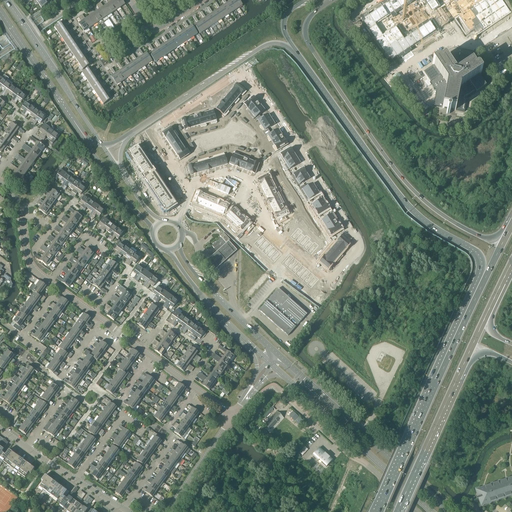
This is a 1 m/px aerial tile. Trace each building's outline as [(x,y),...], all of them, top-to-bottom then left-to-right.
[(47,0),(43,0),(38,4),(41,9),(54,0),(49,0),(48,1),(47,0)] [(105,6),(111,14),(115,11),(107,0),(105,0),(108,4),(105,6)] [(107,0),(115,11),(120,8),(114,0),(113,0),(112,1),(111,0),(107,0)] [(229,2),(235,10),(239,8),(233,0),(232,0),(229,2)] [(511,12),(511,11),(504,0),(384,0),(358,18),(389,64),(454,21),(465,37),(474,31),(477,36),(511,12)] [(225,1),(223,2),(225,5),(226,4),(231,13),(235,10),(229,2),(227,4),(225,1)] [(98,4),(106,17),(111,14),(105,6),(103,7),(100,3),(98,4)] [(106,17),(98,4),(96,6),(99,10),(96,12),(102,20),(106,17)] [(222,7),(228,15),(231,13),(226,4),(225,5),(222,7)] [(228,15),(222,7),(220,8),(218,5),(216,7),(218,10),(219,9),(224,17),(228,15)] [(91,9),(89,10),(97,23),(99,25),(103,22),(102,20),(96,12),(94,13),(91,9)] [(215,11),(221,20),(224,17),(219,9),(218,10),(215,11)] [(87,18),(93,26),(97,23),(89,10),(87,12),(90,16),(87,18)] [(211,10),(209,11),(211,14),(212,14),(217,22),(221,20),(215,11),(213,13),(211,10)] [(208,16),(214,25),(217,22),(212,14),(211,14),(208,16)] [(93,26),(87,18),(85,19),(82,15),(80,16),(88,29),(93,26)] [(204,15),(202,16),(204,19),(205,19),(210,27),(214,25),(208,16),(206,18),(204,15)] [(88,29),(80,16),(78,18),(81,22),(78,24),(84,32),(88,29)] [(201,21),(207,29),(210,27),(205,19),(204,19),(201,21)] [(197,20),(195,21),(197,24),(198,23),(203,32),(207,29),(201,21),(199,23),(197,20)] [(54,27),(57,31),(65,25),(63,22),(54,27)] [(69,24),(68,23),(65,25),(57,31),(59,34),(67,29),(66,26),(69,24)] [(200,34),(203,32),(198,23),(197,24),(194,26),(200,34)] [(187,24),(185,26),(187,29),(188,28),(194,36),(197,34),(192,26),(189,27),(187,24)] [(185,30),(190,39),(194,36),(188,28),(187,29),(185,30)] [(67,29),(59,34),(61,38),(70,32),(69,32),(67,29)] [(180,29),(178,30),(180,33),(181,33),(187,41),(190,39),(185,30),(182,32),(180,29)] [(73,31),(72,30),(69,32),(70,32),(61,38),(64,42),(72,36),(70,33),(73,31)] [(177,35),(183,43),(187,41),(181,33),(180,33),(177,35)] [(173,34),(171,35),(173,38),(174,38),(180,46),(183,43),(177,35),(175,37),(173,34)] [(72,36),(64,42),(66,45),(75,39),(74,39),(72,36)] [(78,38),(77,37),(74,39),(75,39),(66,45),(69,49),(77,43),(75,40),(78,38)] [(170,40),(176,48),(180,46),(174,38),(173,38),(170,40)] [(166,39),(164,40),(166,43),(167,42),(172,51),(176,48),(170,40),(168,42),(166,39)] [(163,45),(169,53),(172,51),(167,42),(166,43),(163,45)] [(77,43),(69,49),(71,52),(79,47),(79,46),(77,43)] [(169,53),(163,45),(161,46),(159,43),(157,45),(159,48),(160,47),(165,55),(169,53)] [(73,56),(82,50),(80,48),(83,46),(82,44),(79,46),(79,47),(71,52),(73,56)] [(156,49),(162,58),(165,55),(160,47),(159,48),(156,49)] [(162,58),(156,49),(154,51),(152,48),(150,49),(152,52),(153,52),(158,60),(162,58)] [(82,50),(73,56),(76,59),(84,54),(83,53),(82,50)] [(88,53),(86,51),(83,53),(84,54),(76,59),(78,63),(86,57),(85,55),(88,53)] [(141,52),(140,53),(142,56),(143,56),(148,64),(152,62),(146,53),(143,55),(141,52)] [(155,63),(158,60),(153,52),(152,52),(149,54),(155,63)] [(448,110),(447,111),(447,112),(446,112),(446,113),(446,114),(447,114),(447,115),(448,115),(449,115),(449,114),(450,114),(450,113),(450,112),(449,111),(450,110),(455,111),(464,113),(467,98),(476,92),(486,86),(479,75),(481,74),(478,69),(477,68),(476,68),(475,69),(467,57),(465,58),(464,58),(463,57),(463,56),(462,56),(462,55),(462,54),(461,54),(461,53),(460,53),(459,53),(458,53),(457,54),(457,55),(456,55),(455,55),(454,56),(453,56),(452,54),(440,62),(439,61),(438,60),(437,61),(432,64),(434,66),(423,74),(430,83),(436,92),(433,106),(442,108),(442,109),(448,110)] [(139,58),(145,66),(148,64),(143,56),(142,56),(139,58)] [(86,57),(78,63),(80,66),(89,61),(88,60),(86,57)] [(134,57),(133,58),(135,61),(136,60),(141,69),(145,66),(139,58),(137,60),(134,57)] [(92,60),(91,58),(88,60),(89,61),(80,66),(83,70),(91,64),(89,62),(92,60)] [(132,63),(138,71),(141,69),(136,60),(135,61),(132,63)] [(127,61),(126,63),(128,66),(129,65),(134,73),(138,71),(132,63),(130,64),(127,61)] [(125,68),(131,76),(134,73),(129,65),(128,66),(125,68)] [(121,66),(119,67),(121,70),(127,78),(131,76),(125,68),(123,69),(121,66)] [(82,73),(84,77),(93,71),(92,70),(90,67),(82,73)] [(96,70),(95,68),(92,70),(93,71),(84,77),(87,80),(95,74),(93,72),(96,70)] [(118,72),(124,81),(127,78),(121,70),(118,72)] [(114,71),(112,72),(114,75),(120,83),(124,81),(118,72),(116,74),(114,71)] [(414,83),(422,78),(419,73),(411,78),(414,83)] [(95,74),(87,80),(89,84),(97,78),(97,77),(95,74)] [(101,77),(100,75),(97,77),(97,78),(89,84),(91,87),(100,82),(98,79),(101,77)] [(117,85),(120,83),(114,75),(111,77),(117,85)] [(1,95),(3,96),(11,85),(12,83),(7,80),(1,89),(4,91),(1,95)] [(100,82),(91,87),(94,91),(102,85),(101,84),(100,82)] [(106,84),(104,82),(101,84),(102,85),(94,91),(96,94),(105,89),(103,86),(106,84)] [(237,84),(233,89),(241,95),(244,91),(237,84)] [(11,85),(3,96),(5,98),(8,94),(11,96),(16,89),(11,85)] [(36,85),(33,89),(39,93),(42,90),(36,85)] [(16,89),(11,96),(14,98),(11,102),(13,103),(20,92),(21,92),(16,89)] [(105,89),(96,94),(98,98),(107,92),(106,91),(105,89)] [(110,91),(109,89),(106,91),(107,92),(98,98),(101,101),(109,96),(107,93),(110,91)] [(234,89),(230,93),(237,99),(241,95),(233,89),(234,89)] [(26,96),(21,92),(20,92),(13,103),(15,105),(18,101),(20,103),(26,96)] [(230,93),(227,97),(234,103),(237,99),(230,93)] [(109,96),(101,101),(103,105),(112,99),(109,96)] [(227,97),(223,101),(230,107),(234,103),(227,97)] [(253,97),(244,105),(248,109),(257,102),(253,97)] [(223,101),(220,105),(227,111),(230,107),(223,101)] [(23,111),(21,115),(23,116),(31,106),(26,102),(20,109),(23,111)] [(257,102),(248,109),(251,114),(260,106),(257,102)] [(220,105),(216,110),(223,116),(227,111),(220,105)] [(30,116),(36,109),(31,106),(23,116),(25,118),(28,114),(30,116)] [(260,106),(251,114),(255,118),(264,111),(260,106)] [(36,109),(30,116),(33,118),(30,122),(32,124),(40,113),(36,109)] [(213,111),(208,113),(211,123),(216,121),(213,111)] [(40,113),(32,124),(34,125),(37,121),(40,123),(45,116),(40,113)] [(208,113),(203,115),(205,125),(211,123),(208,113)] [(203,115),(197,116),(200,126),(205,125),(203,115)] [(259,116),(254,120),(256,123),(258,121),(261,126),(271,120),(271,119),(269,116),(268,115),(261,119),(259,116)] [(197,116),(192,118),(195,128),(200,126),(197,116)] [(187,119),(190,129),(195,128),(192,118),(187,119)] [(187,119),(181,120),(185,131),(190,129),(187,119)] [(271,120),(261,126),(264,131),(262,132),(264,135),(269,132),(268,129),(274,125),(274,124),(274,123),(272,120),(272,121),(271,120)] [(8,128),(15,133),(17,130),(18,132),(20,129),(12,123),(8,128)] [(41,139),(49,128),(44,124),(39,132),(42,134),(39,138),(41,139)] [(49,128),(41,139),(43,141),(46,137),(49,139),(54,131),(56,129),(51,126),(49,128)] [(4,133),(13,139),(14,137),(13,136),(15,133),(8,128),(4,133)] [(170,128),(162,133),(165,138),(173,133),(170,128)] [(61,133),(56,129),(54,131),(49,139),(52,141),(49,145),(51,146),(59,135),(61,133)] [(269,132),(264,135),(266,138),(268,136),(271,141),(281,135),(278,130),(271,134),(269,132)] [(13,139),(4,133),(1,138),(8,143),(10,140),(11,141),(13,139)] [(173,133),(165,138),(168,142),(176,137),(173,133)] [(281,135),(271,141),(274,146),(284,140),(281,135)] [(176,137),(168,142),(171,147),(179,142),(176,137)] [(34,147),(41,152),(45,147),(34,139),(32,142),(36,144),(34,147)] [(284,140),(274,146),(277,151),(287,145),(284,140)] [(179,142),(171,147),(174,151),(182,146),(179,142)] [(182,146),(174,151),(177,156),(185,151),(182,146)] [(41,152),(34,147),(32,150),(28,147),(27,149),(38,157),(41,152)] [(130,154),(128,155),(142,176),(141,177),(143,181),(164,212),(166,211),(167,211),(176,205),(155,174),(156,173),(153,169),(138,148),(130,153),(130,154)] [(38,157),(27,149),(25,151),(29,154),(27,157),(34,162),(38,157)] [(290,149),(280,155),(283,160),(293,154),(290,149)] [(185,151),(177,156),(180,161),(188,155),(185,151)] [(293,154),(283,160),(286,165),(296,158),(293,154)] [(233,155),(229,164),(234,166),(238,157),(233,155)] [(224,156),(219,158),(222,167),(227,165),(224,156)] [(30,167),(34,162),(27,157),(25,160),(21,157),(20,159),(30,167)] [(238,157),(234,166),(239,168),(243,159),(238,157)] [(296,158),(286,165),(289,169),(287,171),(289,174),(294,170),(293,168),(299,163),(296,158)] [(27,172),(30,167),(20,159),(18,161),(22,164),(20,167),(27,172)] [(243,159),(239,168),(244,170),(248,161),(243,159)] [(248,161),(244,170),(250,172),(253,163),(248,161)] [(253,163),(250,172),(255,174),(259,165),(253,163)] [(193,165),(188,167),(188,170),(190,173),(190,176),(196,174),(193,165)] [(14,167),(12,169),(23,177),(27,172),(20,167),(18,169),(14,167)] [(20,182),(23,177),(12,169),(11,171),(15,173),(13,176),(20,182)] [(61,181),(66,174),(67,173),(62,169),(53,181),(55,183),(58,179),(61,181)] [(294,170),(289,174),(291,176),(293,175),(296,180),(306,174),(303,169),(296,173),(294,170)] [(63,189),(71,178),(66,174),(61,181),(64,183),(61,187),(63,189)] [(70,188),(76,181),(77,179),(78,178),(73,174),(71,178),(63,189),(65,190),(68,186),(70,188)] [(306,174),(296,180),(299,185),(297,186),(299,189),(304,186),(302,183),(309,179),(306,174)] [(267,175),(258,180),(260,185),(270,180),(267,175)] [(77,179),(76,181),(70,188),(73,190),(70,194),(72,195),(80,185),(82,183),(77,179)] [(270,180),(260,185),(263,190),(272,185),(270,180)] [(87,186),(82,182),(82,183),(80,185),(72,195),(75,197),(77,193),(80,195),(87,186)] [(304,186),(299,189),(300,192),(303,190),(306,195),(316,189),(315,188),(316,188),(314,185),(313,185),(312,184),(306,188),(304,186)] [(272,185),(263,190),(265,195),(275,190),(272,185)] [(316,189),(306,195),(309,200),(307,202),(308,204),(314,201),(312,198),(319,194),(318,193),(319,193),(317,190),(316,190),(316,189)] [(50,193),(47,190),(45,192),(56,200),(60,195),(53,190),(50,193)] [(275,190),(265,195),(268,200),(277,195),(275,190)] [(45,200),(52,205),(56,200),(45,192),(43,194),(47,197),(45,200)] [(194,199),(193,203),(198,205),(202,196),(197,193),(195,196),(194,199)] [(277,195),(268,200),(270,204),(279,200),(277,195)] [(82,210),(90,200),(84,196),(79,203),(82,205),(79,209),(82,210)] [(202,196),(198,205),(203,207),(207,198),(202,196)] [(207,198),(203,207),(208,209),(212,200),(207,198)] [(314,201),(308,204),(310,207),(312,206),(315,211),(325,205),(322,199),(315,204),(314,201)] [(52,205),(45,200),(43,202),(39,200),(38,202),(49,209),(52,205)] [(90,200),(82,210),(84,212),(86,208),(89,210),(94,203),(90,200)] [(212,200),(208,209),(213,211),(217,202),(212,200)] [(279,200),(270,204),(273,209),(282,204),(279,200)] [(49,209),(38,202),(36,204),(40,207),(38,210),(47,216),(50,211),(49,209)] [(217,202),(213,211),(218,214),(222,204),(217,202)] [(91,218),(99,207),(94,203),(89,210),(92,212),(89,216),(91,218)] [(222,204),(218,214),(223,216),(227,206),(222,204)] [(282,204),(273,209),(275,214),(284,209),(282,204)] [(325,205),(315,211),(318,216),(316,217),(318,220),(323,216),(322,214),(328,210),(325,205)] [(99,207),(91,218),(93,219),(96,215),(99,217),(104,210),(99,207)] [(233,209),(226,217),(230,220),(237,213),(233,209)] [(284,209),(275,214),(278,219),(280,222),(284,220),(282,217),(287,214),(284,209)] [(73,214),(71,217),(78,222),(82,217),(73,211),(72,213),(73,214)] [(237,213),(230,220),(234,224),(241,217),(237,213)] [(323,216),(318,220),(320,223),(322,221),(325,226),(335,220),(332,215),(325,219),(323,216)] [(68,219),(66,221),(70,224),(75,227),(78,222),(71,217),(69,220),(68,219)] [(241,217),(234,224),(238,228),(245,220),(241,217)] [(101,227),(98,231),(100,232),(108,221),(103,218),(98,225),(101,227)] [(245,220),(238,228),(242,232),(246,228),(248,230),(252,227),(249,225),(249,224),(245,220)] [(335,220),(325,226),(328,231),(338,225),(335,220)] [(64,227),(71,232),(75,227),(70,224),(66,221),(65,223),(66,224),(64,227)] [(113,225),(108,221),(100,232),(103,234),(105,230),(108,232),(113,225)] [(110,239),(118,229),(113,225),(108,232),(111,234),(108,238),(110,239)] [(338,225),(328,231),(331,236),(330,236),(332,239),(337,236),(335,234),(341,230),(338,225)] [(59,231),(68,237),(71,232),(64,227),(62,229),(61,228),(59,231)] [(118,229),(110,239),(112,241),(115,237),(118,239),(123,232),(118,229)] [(296,230),(290,237),(294,241),(301,233),(296,230)] [(57,237),(64,242),(68,237),(59,231),(58,233),(59,234),(57,237)] [(212,246),(214,249),(217,252),(222,247),(225,244),(226,243),(226,244),(228,242),(230,240),(223,233),(222,235),(220,237),(223,240),(222,241),(220,239),(219,239),(212,246)] [(301,233),(294,241),(298,244),(305,237),(301,233)] [(259,239),(255,243),(259,246),(266,239),(262,236),(259,239)] [(341,238),(337,242),(345,249),(349,244),(347,242),(348,240),(343,236),(341,238)] [(64,242),(57,237),(55,239),(54,238),(52,240),(60,247),(64,242)] [(305,237),(298,244),(303,248),(309,240),(305,237)] [(266,239),(259,246),(263,250),(270,243),(266,239)] [(50,246),(57,252),(60,247),(52,240),(51,242),(52,243),(50,246)] [(309,240),(303,248),(307,251),(313,244),(309,240)] [(205,260),(213,270),(236,249),(229,241),(226,244),(226,243),(222,247),(215,253),(214,252),(205,260)] [(337,242),(334,246),(342,253),(345,249),(337,242)] [(117,258),(125,247),(120,243),(115,250),(118,252),(115,256),(117,258)] [(270,243),(263,250),(267,254),(274,247),(270,243)] [(313,244),(307,251),(311,255),(317,248),(313,244)] [(45,250),(53,257),(57,252),(50,246),(48,249),(46,248),(45,250)] [(334,246),(330,250),(338,257),(342,253),(334,246)] [(125,247),(117,258),(119,259),(122,255),(124,257),(128,252),(130,250),(125,247)] [(274,247),(267,254),(271,258),(278,251),(274,247)] [(83,251),(81,253),(89,259),(93,254),(86,249),(84,252),(83,251)] [(53,257),(45,250),(43,252),(45,253),(43,256),(50,262),(53,257)] [(125,263),(127,265),(135,254),(130,250),(128,252),(124,257),(127,259),(125,263)] [(330,250),(327,254),(335,261),(338,257),(330,250)] [(278,251),(271,258),(275,261),(282,254),(278,251)] [(86,264),(89,259),(81,253),(80,255),(81,256),(79,259),(86,264)] [(140,257),(135,254),(127,265),(129,266),(132,262),(135,265),(140,257)] [(327,254),(323,258),(331,265),(335,261),(327,254)] [(290,255),(283,262),(288,266),(294,258),(290,255)] [(46,266),(50,262),(43,256),(41,259),(39,258),(38,260),(46,266)] [(294,258),(288,266),(292,269),(298,262),(294,258)] [(323,258),(320,263),(323,265),(325,268),(327,269),(331,265),(323,258)] [(74,263),(82,269),(86,264),(79,259),(77,261),(76,260),(74,263)] [(110,261),(107,266),(110,269),(115,272),(117,270),(115,269),(117,266),(110,261)] [(298,262),(292,269),(296,273),(302,265),(298,262)] [(82,269),(74,263),(73,264),(74,265),(72,268),(79,274),(82,269)] [(302,265),(296,273),(300,276),(306,269),(302,265)] [(110,269),(107,266),(103,271),(106,273),(110,276),(112,273),(116,276),(118,274),(115,272),(110,269)] [(135,281),(143,270),(138,266),(133,273),(136,275),(133,279),(135,281)] [(75,278),(79,274),(72,268),(70,271),(69,270),(67,272),(72,276),(75,278)] [(306,269),(300,276),(304,280),(310,272),(306,269)] [(143,270),(135,281),(137,282),(140,279),(143,281),(147,275),(148,273),(143,270)] [(108,279),(110,276),(106,273),(103,271),(100,276),(108,282),(110,280),(108,279)] [(72,283),(75,278),(72,276),(67,272),(65,274),(67,275),(65,278),(70,282),(72,283)] [(310,272),(304,280),(308,283),(314,276),(310,272)] [(145,288),(153,277),(148,273),(147,275),(143,281),(145,283),(143,286),(145,288)] [(96,281),(103,286),(105,283),(107,284),(108,282),(100,276),(96,281)] [(314,276),(308,283),(312,287),(319,280),(314,276)] [(153,277),(145,288),(147,289),(150,286),(153,288),(158,281),(153,277)] [(68,288),(72,283),(70,282),(65,278),(63,281),(62,280),(60,282),(68,288)] [(49,289),(38,280),(34,286),(42,292),(44,289),(48,291),(49,289)] [(103,286),(96,281),(92,286),(101,292),(103,290),(101,288),(103,286)] [(33,285),(29,290),(32,292),(34,293),(44,300),(46,298),(40,294),(42,292),(35,287),(34,286),(33,285)] [(153,300),(155,302),(163,291),(164,289),(163,287),(161,285),(159,285),(153,294),(155,296),(153,300)] [(126,290),(120,286),(117,290),(123,294),(120,297),(127,302),(128,302),(131,297),(125,292),(126,290)] [(306,315),(277,289),(271,297),(269,296),(263,303),(264,304),(258,311),(287,337),(306,315)] [(163,291),(155,302),(157,303),(160,299),(162,302),(166,297),(168,294),(163,291)] [(42,302),(44,300),(35,294),(34,293),(30,298),(32,299),(37,303),(39,300),(42,302)] [(172,298),(168,294),(166,297),(162,302),(165,303),(162,307),(165,309),(170,301),(172,298)] [(58,304),(65,308),(69,303),(58,296),(57,298),(60,301),(58,304)] [(124,307),(128,302),(127,302),(120,297),(119,299),(117,298),(115,300),(124,306),(124,307)] [(35,306),(37,303),(32,299),(30,298),(27,303),(28,304),(37,310),(38,308),(35,306)] [(177,302),(172,298),(170,301),(165,309),(167,310),(169,306),(172,309),(177,302)] [(120,312),(124,307),(124,306),(115,300),(114,302),(116,303),(113,306),(120,311),(120,312)] [(35,312),(37,310),(28,304),(27,303),(23,308),(25,309),(30,313),(32,310),(35,312)] [(65,308),(58,304),(56,306),(53,304),(51,306),(61,313),(65,308)] [(148,310),(156,317),(158,314),(157,313),(159,310),(152,305),(148,310)] [(51,313),(58,318),(61,313),(51,306),(50,308),(53,310),(51,313)] [(108,310),(117,316),(120,312),(120,311),(113,306),(111,309),(110,308),(108,310)] [(28,315),(30,313),(25,309),(23,308),(20,313),(21,313),(30,320),(31,318),(28,315)] [(117,316),(108,310),(107,312),(108,313),(106,316),(113,321),(117,316)] [(156,317),(148,310),(144,315),(151,320),(154,317),(155,319),(156,317)] [(172,326),(180,315),(175,311),(170,318),(173,320),(170,324),(172,326)] [(16,317),(23,322),(25,319),(28,322),(30,320),(21,313),(20,313),(16,317)] [(58,318),(51,313),(49,316),(45,313),(44,316),(54,323),(58,318)] [(80,319),(90,327),(91,325),(88,322),(90,319),(83,314),(80,319)] [(151,320),(144,315),(141,320),(149,326),(151,324),(150,323),(151,320)] [(180,315),(172,326),(174,327),(177,323),(180,326),(185,318),(180,315)] [(54,323),(44,316),(42,318),(46,320),(44,323),(50,328),(54,323)] [(23,322),(16,317),(13,322),(13,323),(11,326),(19,332),(21,329),(23,330),(24,327),(21,325),(23,322)] [(190,322),(185,318),(180,326),(183,328),(180,331),(182,333),(188,324),(190,322)] [(90,327),(80,319),(76,324),(83,329),(85,326),(88,329),(90,327)] [(149,326),(141,320),(137,325),(144,330),(147,327),(148,328),(149,326)] [(195,325),(190,322),(188,324),(182,333),(184,334),(187,331),(190,333),(195,325)] [(37,325),(47,333),(50,328),(44,323),(42,326),(38,323),(37,325)] [(73,329),(83,337),(84,334),(81,332),(83,329),(76,324),(73,329)] [(47,333),(37,325),(35,327),(39,330),(36,333),(43,338),(47,333)] [(199,329),(195,325),(190,333),(192,335),(190,338),(192,340),(198,331),(199,329)] [(83,337),(73,329),(69,334),(76,339),(78,336),(81,338),(83,337)] [(205,333),(199,329),(198,331),(192,340),(194,341),(196,338),(199,340),(205,333)] [(165,333),(163,336),(172,342),(174,343),(178,338),(175,336),(176,335),(172,331),(171,333),(169,331),(166,334),(165,333)] [(40,342),(43,338),(36,333),(35,335),(31,333),(30,335),(40,342)] [(76,339),(69,334),(65,339),(75,346),(77,344),(74,342),(76,339)] [(172,342),(163,336),(162,337),(163,338),(161,341),(168,347),(170,344),(172,342)] [(74,348),(75,346),(65,339),(62,344),(69,349),(71,346),(74,348)] [(168,347),(161,341),(159,344),(158,343),(157,344),(156,345),(165,351),(168,347)] [(95,342),(94,345),(104,352),(108,347),(101,342),(99,345),(95,342)] [(67,351),(69,349),(62,344),(58,349),(60,350),(70,357),(72,355),(67,351)] [(93,352),(100,357),(104,352),(94,345),(92,347),(96,349),(93,352)] [(165,351),(156,345),(155,347),(156,348),(154,351),(161,356),(165,351)] [(186,352),(195,359),(196,356),(195,355),(197,352),(190,347),(186,352)] [(225,354),(223,357),(227,360),(230,362),(234,357),(223,349),(221,351),(225,354)] [(57,355),(64,360),(66,357),(69,359),(70,357),(60,350),(57,355)] [(142,357),(132,350),(128,355),(135,360),(137,357),(140,359),(142,357)] [(7,351),(3,356),(10,361),(14,363),(15,361),(12,359),(14,356),(7,351)] [(100,357),(93,352),(92,354),(86,351),(85,353),(95,360),(97,362),(100,357)] [(195,359),(186,352),(183,357),(190,362),(192,359),(193,360),(195,359)] [(91,365),(95,360),(85,353),(83,355),(86,357),(84,360),(91,365)] [(53,360),(63,367),(65,365),(62,363),(64,360),(57,355),(53,360)] [(133,363),(135,360),(128,355),(125,360),(135,367),(136,365),(133,363)] [(3,356),(0,360),(7,366),(9,363),(12,365),(14,363),(10,361),(3,356)] [(190,362),(183,357),(179,362),(188,368),(190,366),(188,365),(190,362)] [(226,367),(230,362),(227,360),(223,357),(221,359),(217,357),(215,359),(223,364),(226,367)] [(223,372),(226,367),(223,364),(215,359),(214,361),(218,363),(216,367),(223,372)] [(63,367),(53,360),(50,365),(56,370),(59,367),(62,369),(63,367)] [(77,363),(88,370),(91,365),(84,360),(82,363),(79,360),(77,363)] [(133,369),(135,367),(125,360),(121,365),(128,370),(130,367),(133,369)] [(188,368),(179,362),(176,367),(183,372),(185,369),(186,370),(188,368)] [(88,370),(77,363),(76,364),(79,367),(77,370),(84,375),(88,370)] [(37,373),(39,371),(31,365),(30,367),(28,366),(25,369),(22,366),(20,369),(30,376),(34,371),(37,373)] [(56,370),(50,365),(46,369),(56,377),(58,375),(55,372),(56,370)] [(126,372),(128,370),(121,365),(118,370),(120,371),(130,378),(131,376),(126,372)] [(219,377),(223,372),(216,367),(214,369),(210,366),(208,369),(216,374),(219,377)] [(27,381),(30,376),(20,369),(19,371),(22,373),(20,376),(27,381)] [(216,381),(219,377),(216,374),(208,369),(207,370),(211,373),(209,376),(213,379),(216,381)] [(80,380),(84,375),(77,370),(75,373),(72,370),(70,372),(80,380)] [(128,380),(130,378),(120,371),(118,370),(120,371),(116,376),(123,381),(125,378),(128,380)] [(70,372),(69,374),(72,377),(70,380),(77,385),(78,386),(79,386),(83,381),(80,380),(70,372)] [(144,381),(150,386),(154,381),(144,374),(142,376),(146,378),(144,381)] [(14,375),(12,377),(13,378),(23,386),(24,385),(27,381),(20,376),(18,378),(14,375)] [(112,381),(122,388),(124,386),(121,384),(123,381),(116,376),(112,381)] [(212,386),(216,381),(213,379),(209,376),(207,379),(203,376),(201,378),(212,386)] [(13,386),(20,390),(22,392),(26,387),(24,385),(23,386),(13,378),(12,377),(11,379),(15,383),(13,386)] [(209,391),(212,386),(201,378),(200,380),(204,383),(202,386),(209,391)] [(78,386),(70,380),(68,382),(65,380),(63,382),(75,390),(78,386)] [(122,388),(112,381),(109,386),(116,391),(118,388),(121,390),(122,388)] [(150,386),(144,381),(142,384),(138,382),(137,384),(147,391),(150,386)] [(51,385),(48,389),(56,394),(57,393),(58,393),(61,389),(58,387),(57,388),(52,384),(51,385)] [(137,391),(143,396),(147,391),(137,384),(135,386),(139,388),(137,391)] [(175,389),(181,394),(183,391),(187,393),(188,391),(178,384),(175,389)] [(20,390),(13,386),(11,388),(8,386),(6,388),(12,392),(16,395),(20,390)] [(116,391),(109,386),(105,391),(115,398),(117,396),(114,393),(116,391)] [(6,395),(13,400),(16,395),(12,392),(6,388),(5,390),(8,392),(6,395)] [(224,388),(221,393),(224,395),(227,397),(230,392),(227,390),(224,388)] [(56,394),(48,389),(44,394),(51,399),(53,396),(56,398),(58,396),(56,394)] [(171,394),(181,401),(183,399),(179,397),(181,394),(175,389),(171,394)] [(143,396),(137,391),(135,394),(131,391),(130,393),(140,401),(143,396)] [(129,401),(136,405),(140,401),(130,393),(128,395),(132,398),(129,401)] [(51,399),(44,394),(41,399),(51,406),(52,404),(49,401),(51,399)] [(181,401),(171,394),(167,399),(174,403),(176,401),(180,403),(181,401)] [(13,400),(6,395),(4,398),(1,395),(0,396),(0,398),(9,405),(13,400)] [(39,399),(35,404),(37,406),(45,412),(46,410),(45,408),(47,405),(39,399)] [(67,399),(65,402),(75,409),(79,404),(72,399),(70,402),(67,399)] [(174,403),(167,399),(164,403),(174,411),(176,408),(172,406),(174,403)] [(136,405),(129,401),(128,403),(124,401),(122,403),(132,410),(136,405)] [(67,406),(65,409),(68,411),(72,414),(75,409),(65,402),(64,404),(67,406)] [(109,403),(106,408),(116,415),(117,413),(114,411),(116,408),(109,403)] [(174,411),(164,403),(160,408),(167,413),(169,410),(173,413),(174,411)] [(45,412),(37,406),(33,411),(40,416),(42,413),(43,414),(45,412)] [(188,414),(195,419),(198,413),(188,406),(187,408),(190,411),(188,414)] [(102,413),(109,418),(111,415),(114,417),(116,415),(106,408),(102,413)] [(157,413),(167,420),(169,418),(165,416),(167,413),(160,408),(157,413)] [(60,409),(58,411),(68,419),(72,414),(68,411),(65,409),(63,411),(60,409)] [(40,416),(33,411),(30,416),(38,421),(39,419),(38,418),(40,416)] [(58,419),(67,425),(70,420),(68,419),(58,411),(56,413),(60,416),(58,419)] [(263,427),(270,433),(284,419),(276,412),(263,427)] [(109,418),(102,413),(99,418),(101,419),(109,425),(110,423),(107,420),(109,418)] [(167,420),(157,413),(153,418),(160,423),(162,420),(165,422),(167,420)] [(195,419),(188,414),(186,416),(183,414),(181,416),(191,423),(195,419)] [(38,421),(30,416),(26,420),(33,425),(35,422),(36,423),(38,421)] [(191,423),(181,416),(180,418),(183,420),(181,423),(190,430),(188,428),(191,423)] [(107,427),(109,425),(101,419),(99,418),(95,422),(97,424),(102,427),(104,425),(107,427)] [(304,422),(299,418),(296,422),(300,426),(304,422)] [(64,424),(58,419),(56,421),(52,419),(51,421),(61,428),(64,424)] [(33,425),(26,420),(22,425),(31,431),(32,429),(31,428),(33,425)] [(53,425),(51,428),(57,433),(61,428),(51,421),(49,423),(53,425)] [(100,430),(102,427),(97,424),(95,422),(93,421),(89,426),(91,427),(102,435),(103,432),(100,430)] [(190,430),(181,423),(179,426),(176,424),(174,426),(186,435),(190,430)] [(31,431),(22,425),(19,430),(26,435),(28,432),(29,433),(31,431)] [(186,435),(174,426),(173,428),(176,430),(174,433),(183,440),(186,435)] [(100,437),(102,435),(93,428),(91,427),(88,432),(95,437),(97,434),(100,437)] [(120,434),(126,439),(130,434),(120,427),(119,429),(122,431),(120,434)] [(54,438),(57,433),(51,428),(49,431),(45,428),(44,431),(54,438)] [(113,437),(123,444),(126,439),(120,434),(118,437),(114,434),(113,437)] [(151,442),(161,449),(162,447),(159,445),(161,442),(159,440),(161,438),(155,434),(153,436),(154,437),(151,442)] [(88,435),(85,440),(93,446),(95,444),(93,443),(95,440),(88,435)] [(123,444),(113,437),(111,439),(115,441),(113,444),(119,449),(123,444)] [(91,448),(93,446),(85,440),(81,445),(82,446),(88,450),(90,447),(91,448)] [(190,451),(177,441),(176,444),(179,446),(177,449),(184,454),(186,456),(190,451)] [(161,449),(151,442),(147,447),(154,452),(156,449),(159,451),(161,449)] [(86,453),(88,450),(82,446),(81,445),(78,450),(86,456),(87,454),(86,453)] [(105,449),(115,456),(119,451),(112,446),(110,449),(107,447),(105,449)] [(144,452),(154,459),(155,457),(152,454),(154,452),(147,447),(144,452)] [(302,456),(308,450),(304,447),(299,453),(302,456)] [(72,453),(74,454),(74,455),(75,456),(81,460),(83,457),(84,458),(86,456),(78,450),(75,448),(72,453)] [(332,460),(331,460),(328,457),(319,449),(320,449),(319,448),(311,456),(318,462),(318,461),(325,468),(332,460)] [(115,456),(105,449),(104,451),(107,453),(105,456),(112,461),(115,456)] [(184,454),(177,449),(175,452),(172,449),(170,451),(180,459),(184,454)] [(3,453),(0,457),(0,459),(3,462),(6,456),(8,458),(12,453),(9,450),(5,455),(3,453)] [(170,459),(177,463),(179,465),(183,460),(180,459),(170,451),(169,453),(172,456),(170,459)] [(140,457),(147,461),(149,459),(152,461),(154,459),(144,452),(140,457)] [(16,455),(12,453),(8,458),(6,456),(3,462),(7,464),(10,459),(12,460),(16,455)] [(20,458),(16,455),(12,460),(10,459),(7,464),(10,467),(14,462),(16,463),(20,458)] [(74,455),(70,460),(79,466),(80,464),(79,462),(81,460),(75,456),(74,455)] [(112,461),(105,456),(103,459),(100,456),(98,459),(108,466),(112,461)] [(147,461),(140,457),(136,461),(147,469),(148,466),(145,464),(147,461)] [(23,461),(20,458),(16,463),(14,462),(10,467),(14,470),(18,465),(19,466),(23,461)] [(108,466),(98,459),(97,461),(100,463),(98,466),(104,471),(105,471),(108,466)] [(177,463),(170,459),(168,461),(165,459),(163,461),(173,468),(177,463)] [(77,468),(79,466),(70,460),(67,465),(74,469),(76,466),(77,468)] [(27,463),(23,461),(19,466),(18,465),(14,470),(17,472),(21,467),(23,468),(27,463)] [(163,468),(169,473),(170,473),(172,475),(176,470),(173,468),(163,461),(162,463),(165,465),(163,468)] [(31,466),(27,463),(23,468),(21,467),(17,472),(21,475),(25,470),(27,471),(31,466)] [(132,469),(140,475),(142,472),(140,471),(143,468),(136,463),(132,469)] [(91,465),(89,467),(91,468),(101,476),(103,477),(107,473),(104,471),(98,466),(96,468),(91,465)] [(34,469),(31,466),(27,471),(25,470),(21,475),(25,478),(29,472),(30,474),(34,469)] [(101,476),(91,468),(90,470),(93,473),(91,476),(97,481),(101,476)] [(169,473),(163,468),(161,471),(157,469),(156,471),(166,478),(169,473)] [(129,474),(135,478),(137,475),(139,476),(140,475),(132,469),(129,474)] [(120,471),(118,474),(125,478),(133,484),(135,482),(133,481),(135,478),(129,474),(127,476),(120,471)] [(166,478),(156,471),(154,473),(158,475),(156,478),(159,481),(162,483),(166,478)] [(39,487),(43,490),(47,484),(45,483),(49,478),(45,475),(41,480),(43,482),(39,487)] [(52,481),(49,478),(45,483),(47,484),(43,490),(46,492),(50,487),(48,486),(52,481)] [(133,484),(125,478),(121,483),(128,488),(130,485),(132,486),(133,484)] [(150,478),(149,481),(158,487),(159,488),(162,483),(159,481),(156,478),(154,481),(150,478)] [(511,478),(476,491),(478,497),(476,498),(476,499),(476,500),(477,500),(479,499),(481,506),(511,495),(511,478)] [(46,492),(50,495),(54,490),(52,489),(56,483),(52,481),(48,486),(50,487),(46,492)] [(151,485),(148,488),(152,490),(155,493),(159,488),(158,487),(149,481),(147,482),(151,485)] [(50,495),(54,498),(57,492),(56,491),(59,486),(56,483),(52,489),(54,490),(50,495)] [(128,488),(121,483),(118,488),(126,494),(128,492),(126,491),(128,488)] [(54,498),(57,500),(61,495),(59,494),(63,489),(59,486),(56,491),(57,492),(54,498)] [(126,494),(118,488),(114,493),(121,498),(123,495),(125,496),(126,494)] [(142,490),(152,498),(155,493),(152,490),(148,488),(147,490),(143,488),(142,490)] [(57,500),(61,503),(65,498),(63,496),(67,491),(63,489),(59,494),(61,495),(57,500)] [(59,506),(63,508),(67,503),(68,504),(72,499),(68,496),(67,499),(65,498),(61,503),(59,506)] [(63,508),(66,511),(70,506),(72,507),(76,502),(72,499),(68,504),(67,503),(63,508)] [(66,511),(67,511),(71,511),(74,509),(76,510),(79,505),(76,502),(72,507),(70,506),(66,511)]
